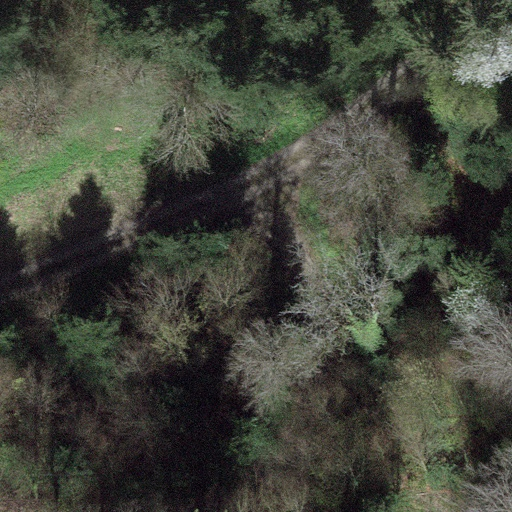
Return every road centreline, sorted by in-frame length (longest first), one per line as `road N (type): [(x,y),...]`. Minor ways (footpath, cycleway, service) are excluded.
road 1 (track): [(243,194),(287,241),(313,292),(323,348),(318,398),(299,441),(263,483),(210,511)]
road 2 (track): [(490,0),(243,194)]
road 3 (track): [(243,194),(0,297)]
